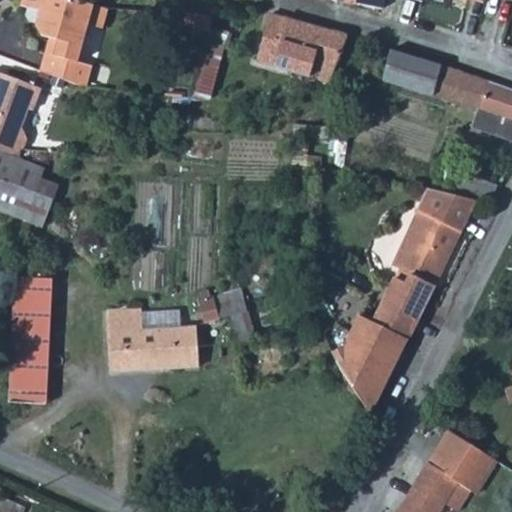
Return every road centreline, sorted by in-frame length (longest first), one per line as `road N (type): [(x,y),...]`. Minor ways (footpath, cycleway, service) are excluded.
road 1 (unclassified): [(364,511),(511,219)]
road 2 (residential): [(511,71),(311,12)]
road 3 (residential): [(0,454),(133,511)]
